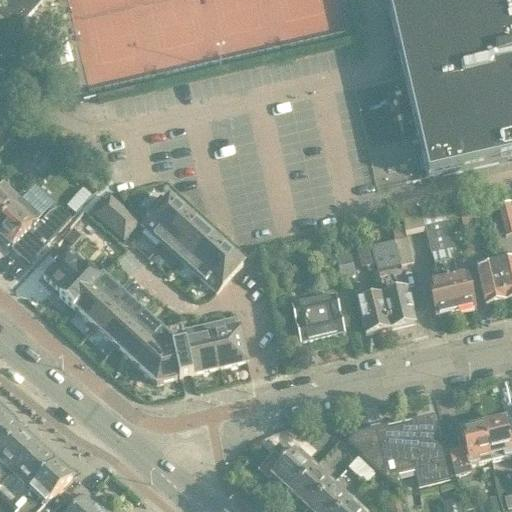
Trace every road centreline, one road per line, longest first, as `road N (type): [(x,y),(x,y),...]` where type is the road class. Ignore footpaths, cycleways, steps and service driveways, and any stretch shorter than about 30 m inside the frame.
road 1 (residential): [(87,228),(186,312),(240,305),(264,406),(511,350)]
road 2 (unclassified): [(83,139),(387,70),(371,0)]
road 3 (secondary): [(0,340),(178,491)]
